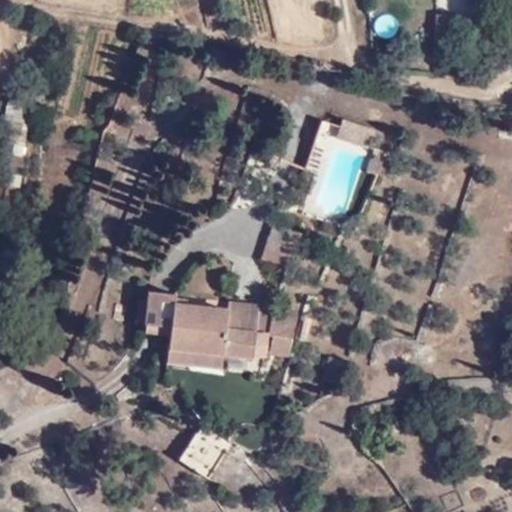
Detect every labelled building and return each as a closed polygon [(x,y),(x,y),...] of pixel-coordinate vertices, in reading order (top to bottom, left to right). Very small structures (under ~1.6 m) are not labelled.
[(440,42),(457,42),(458,9),(441,8),(440,42)] [(376,37),(397,34),(394,14),(373,17),(376,37)] [(4,101),(4,124),(26,124),(26,101),(4,101)] [(369,146),(373,130),(345,120),(342,127),(339,137),(369,146)] [(324,123),(299,200),(340,213),(359,156),(331,147),(337,128),(324,123)] [(369,173),(377,175),(384,151),(376,149),(369,173)] [(278,224),(266,260),(293,269),(305,234),(278,224)] [(175,307),(177,294),(151,292),(147,325),(172,328),(175,307)] [(175,307),(172,328),(171,337),(170,350),(222,355),(254,357),(256,334),(258,313),(226,311),(175,307)] [(256,334),(270,335),(272,314),(258,313),(256,334)] [(298,316),(272,314),(270,335),(295,338),(298,316)] [(171,337),(172,328),(147,325),(146,334),(171,337)] [(221,371),(222,355),(170,350),(169,366),(221,371)] [(324,379),(341,385),(349,362),(330,357),(324,379)] [(204,477),(228,443),(202,425),(178,460),(204,477)]
